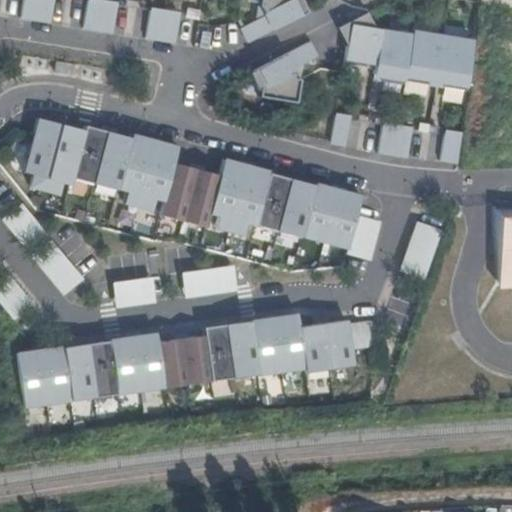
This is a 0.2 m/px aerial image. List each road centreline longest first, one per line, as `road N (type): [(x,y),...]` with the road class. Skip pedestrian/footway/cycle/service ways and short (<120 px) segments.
road 1 (residential): [(401,176),(376,281),(363,293),(75,318),(50,300),(0,237)]
road 2 (residential): [(175,124),(401,176)]
road 3 (residential): [(0,28),(186,59)]
road 4 (residential): [(0,110),(48,96),(175,124)]
road 5 (residential): [(186,59),(236,58),(344,0)]
